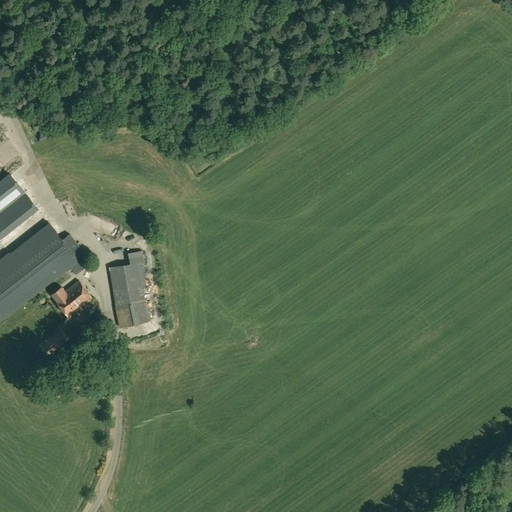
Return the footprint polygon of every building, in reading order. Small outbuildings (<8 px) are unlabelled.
[(11,174),(0,183),(0,210),(25,192),(11,174)] [(25,192),(0,210),(0,236),(3,240),(40,211),(25,192)] [(40,211),(3,240),(12,252),(20,246),(49,222),(40,211)] [(86,254),(69,233),(62,238),(49,222),(20,246),(6,257),(35,295),(86,254)] [(131,265),(110,267),(116,307),(146,302),(143,285),(146,285),(143,263),(145,262),(143,251),(129,253),(131,265)] [(6,257),(0,261),(0,323),(35,295),(6,257)] [(67,289),(82,309),(82,308),(81,307),(93,298),(79,280),(67,289)] [(82,309),(67,289),(65,291),(62,287),(52,295),(57,301),(56,301),(69,318),(82,309)] [(146,302),(116,307),(120,327),(149,321),(146,302)] [(54,349),(54,350),(69,340),(63,330),(48,341),(54,349)] [(43,403),(92,382),(86,367),(73,372),(74,375),(65,379),(65,378),(38,390),(43,403)]
